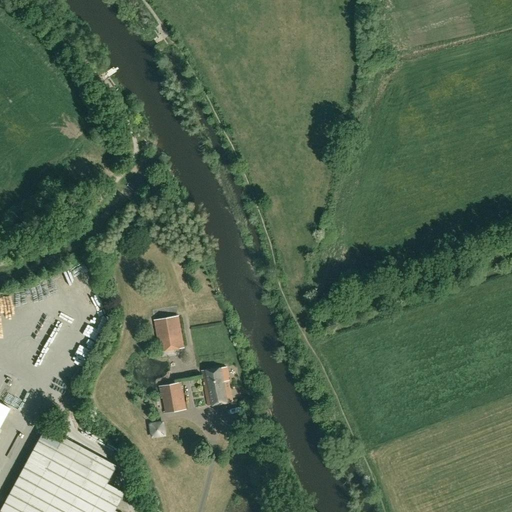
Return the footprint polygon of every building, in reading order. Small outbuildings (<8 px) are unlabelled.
[(178,316),(154,320),(159,351),(183,346),(178,316)] [(227,380),(228,380),(225,366),(201,371),(207,406),(230,402),(227,380)] [(185,409),(181,382),(159,386),(163,413),(185,409)] [(0,424),(9,407),(0,402),(0,424)] [(151,419),(151,433),(166,433),(165,418),(151,419)] [(0,511),(116,511),(114,510),(123,493),(106,483),(115,465),(45,427),(0,509),(0,511)]
